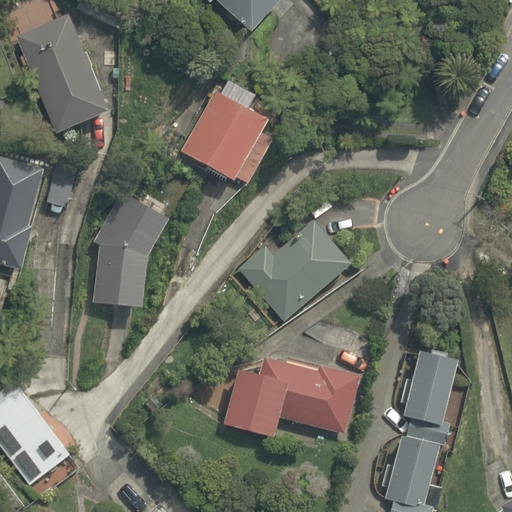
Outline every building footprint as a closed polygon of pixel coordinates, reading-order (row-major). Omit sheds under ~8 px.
[(208,0),(245,33),(275,0),(208,0)] [(14,39),(55,136),(106,115),(65,18),(14,39)] [(250,97),(212,75),(168,151),(220,182),(225,173),(242,183),(275,127),(243,109),(250,97)] [(0,266),(20,272),(31,230),(26,229),(42,172),(0,160),(0,266)] [(67,209),(77,165),(55,160),(46,204),(67,209)] [(95,290),(93,292),(92,306),(140,311),(146,257),(166,222),(120,196),(92,244),(93,244),(94,245),(97,246),(97,247),(98,248),(98,249),(98,252),(98,253),(98,256),(98,257),(97,259),(97,260),(97,262),(97,267),(97,268),(97,269),(97,271),(97,277),(97,279),(96,288),(95,290)] [(257,242),(230,272),(285,323),(343,259),(300,219),(270,253),(257,242)] [(221,370),(208,421),(265,436),(270,417),(336,434),(351,375),(254,350),(247,377),(221,370)] [(395,415),(394,418),(405,420),(397,448),(387,446),(372,499),(385,502),(382,511),(430,511),(432,505),(417,501),(431,450),(452,443),(463,387),(443,384),(448,359),(406,352),(395,415)] [(33,484),(41,495),(70,472),(62,462),(68,457),(11,384),(0,392),(0,453),(27,489),(33,484)] [(511,511),(511,491),(484,508),(486,511),(511,511)] [(171,511),(163,502),(152,511),(171,511)]
